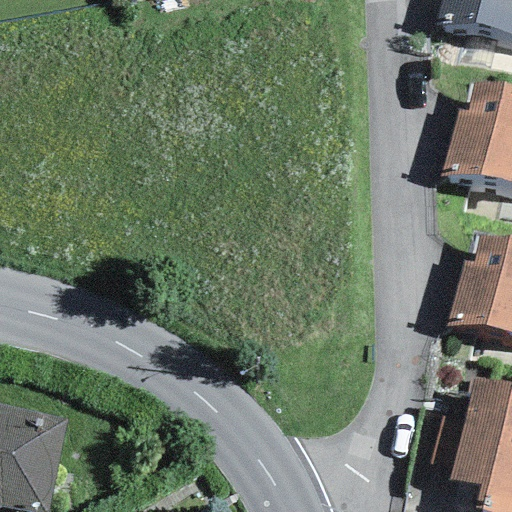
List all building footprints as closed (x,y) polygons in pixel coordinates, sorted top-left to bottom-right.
[(511,0),(438,0),(433,23),(511,41),(511,0)] [(511,94),(472,85),(465,111),(454,109),(439,174),(511,190),(511,94)] [(511,244),(478,237),(472,263),(462,261),(448,326),(511,339),(511,244)] [(511,511),(511,389),(473,380),(463,422),(449,472),(447,480),(479,488),(474,510),(483,511),(511,511)] [(0,507),(1,507),(23,511),(47,511),(66,421),(0,405),(0,507)] [(449,472),(463,422),(442,417),(428,466),(449,472)]
